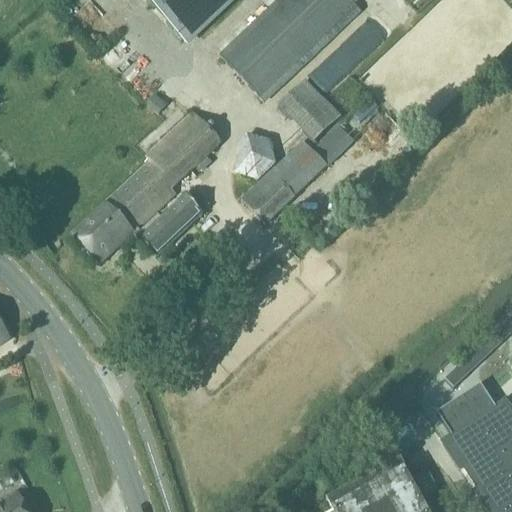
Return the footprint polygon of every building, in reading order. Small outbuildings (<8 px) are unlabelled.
[(138,0),(187,51),(240,0),(138,0)] [(347,0),(281,0),(220,59),(263,104),(360,13),(347,0)] [(315,146),(341,121),(305,83),(278,109),(303,135),(304,134),(315,146)] [(144,171),(112,200),(141,232),(156,216),(177,197),(171,191),(220,145),(193,117),(145,159),(144,171)] [(303,145),(241,204),(265,230),(296,201),(295,200),(354,145),(339,129),(312,154),(303,145)] [(236,178),(259,185),(277,168),(271,144),(248,138),(233,151),(232,160),(236,178)] [(161,221),(157,217),(141,232),(135,238),(156,261),(202,217),(185,198),(161,221)] [(99,267),(141,232),(112,200),(72,238),(99,267)] [(0,346),(9,341),(0,325),(0,346)] [(456,369),(444,380),(453,389),(465,379),(456,369)] [(480,387),(437,416),(450,437),(441,443),(460,473),(463,472),(476,492),(473,494),(485,511),(511,511),(511,409),(504,402),(494,408),(480,387)] [(330,511),(430,511),(433,511),(427,502),(423,503),(419,495),(422,492),(425,496),(436,490),(434,485),(430,477),(426,473),(416,479),(417,484),(413,485),(400,463),(326,504),(330,511)] [(0,511),(26,511),(16,495),(0,504),(0,511)]
